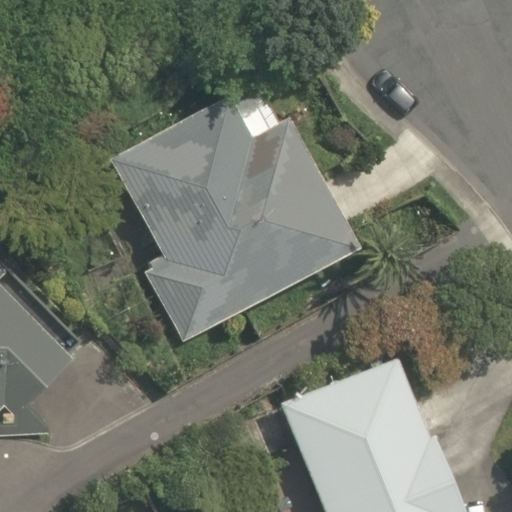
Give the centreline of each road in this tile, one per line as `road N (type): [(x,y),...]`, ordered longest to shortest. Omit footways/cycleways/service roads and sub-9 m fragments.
road 1 (residential): [(511,266),(77,511)]
road 2 (residential): [(511,149),(435,0)]
